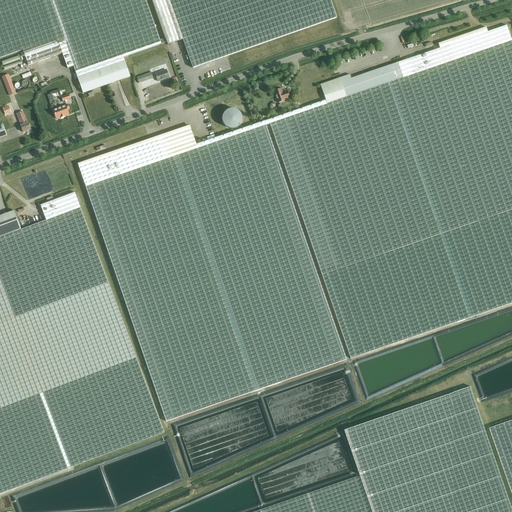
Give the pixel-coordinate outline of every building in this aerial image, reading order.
[(67,68),(72,67),(48,0),(0,0),(0,57),(23,50),(28,65),(62,53),(67,68)] [(77,77),(124,61),(123,57),(161,44),(145,0),(48,0),(72,67),(73,66),(77,77)] [(151,0),(168,45),(183,40),(192,68),(336,18),(330,0),(151,0)] [(167,422),(511,303),(511,42),(506,25),(487,32),(485,26),(437,42),(439,48),(351,79),(349,75),(319,85),(326,104),(199,148),(191,124),(78,163),(167,422)] [(124,61),(77,77),(83,93),(130,77),(124,61)] [(155,74),(158,82),(169,77),(166,70),(155,74)] [(137,78),(139,84),(153,79),(151,73),(137,78)] [(2,77),(9,96),(16,93),(8,75),(2,77)] [(28,81),(27,81),(27,80),(26,80),(25,80),(24,80),(23,80),(23,81),(22,81),(22,82),(21,82),(21,83),(21,84),(21,85),(22,86),(22,87),(23,87),(23,88),(24,88),(25,88),(26,88),(27,88),(27,87),(28,87),(28,86),(29,86),(29,85),(29,84),(29,83),(29,82),(28,81)] [(287,91),(282,93),(281,89),(274,91),(278,103),(285,100),(284,99),(289,97),(287,91)] [(67,110),(69,109),(67,105),(61,107),(60,107),(57,108),(58,108),(53,110),(56,118),(60,117),(60,118),(65,116),(64,115),(68,114),(67,110)] [(3,109),(5,115),(11,112),(9,106),(3,109)] [(28,123),(27,123),(23,112),(17,114),(21,125),(20,126),(23,132),(27,131),(27,130),(30,129),(28,123)] [(0,493),(164,433),(74,193),(40,205),(46,220),(21,230),(14,210),(0,215),(0,493)] [(511,511),(511,509),(470,387),(344,430),(371,511),(511,511)] [(511,420),(490,428),(511,492),(511,420)] [(370,511),(358,476),(260,510),(252,511),(370,511)]
